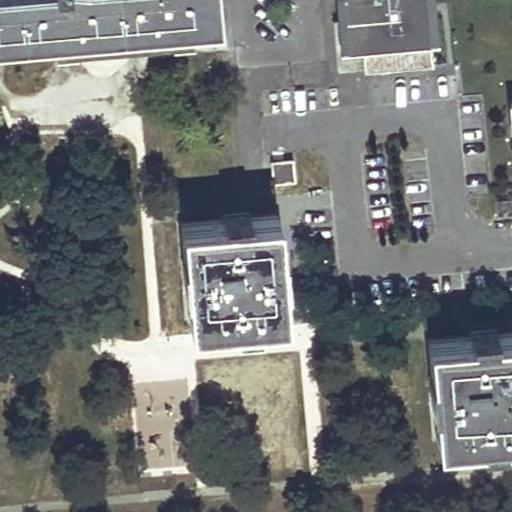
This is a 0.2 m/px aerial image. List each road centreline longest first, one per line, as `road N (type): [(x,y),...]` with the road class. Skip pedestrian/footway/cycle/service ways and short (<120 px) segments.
road 1 (residential): [(338,124),(449,110),(459,247)]
road 2 (residential): [(459,247),(349,254),(338,124)]
road 3 (residential): [(338,124),(252,131),(246,43)]
